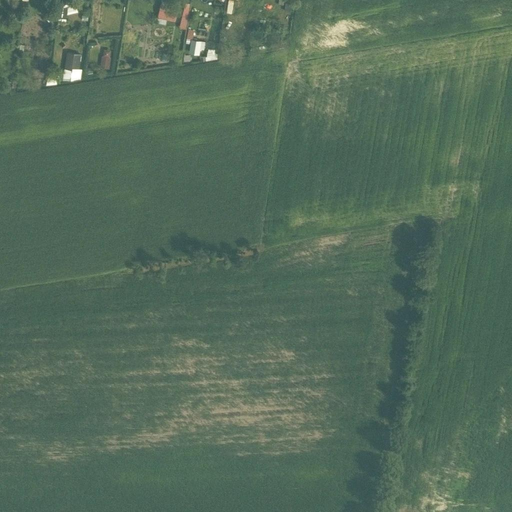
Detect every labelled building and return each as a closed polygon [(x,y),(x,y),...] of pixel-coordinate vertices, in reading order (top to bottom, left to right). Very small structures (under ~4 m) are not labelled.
[(178,20),(180,0),(162,0),(160,18),(178,20)] [(79,1),(65,2),(66,13),(80,12),(79,1)] [(188,28),(193,3),(187,2),(182,27),(188,28)] [(203,54),(205,40),(193,38),(191,52),(203,54)] [(66,68),(69,69),(71,57),(79,58),(80,54),(68,52),(66,68)] [(79,58),(71,57),(69,69),(77,70),(79,58)]
